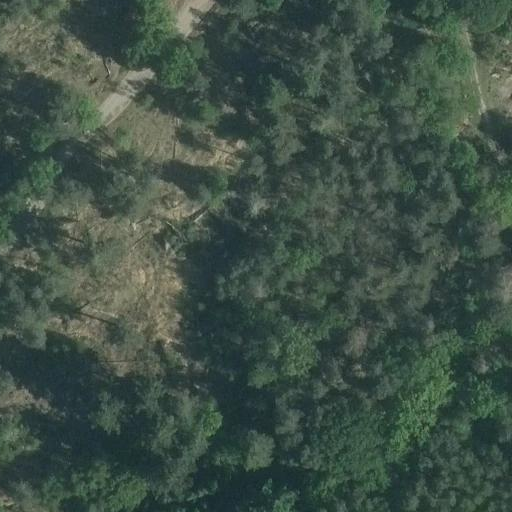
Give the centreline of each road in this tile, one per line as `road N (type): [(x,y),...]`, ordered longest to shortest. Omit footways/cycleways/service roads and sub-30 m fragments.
road 1 (track): [(203,0),(0,240)]
road 2 (track): [(511,222),(446,0)]
